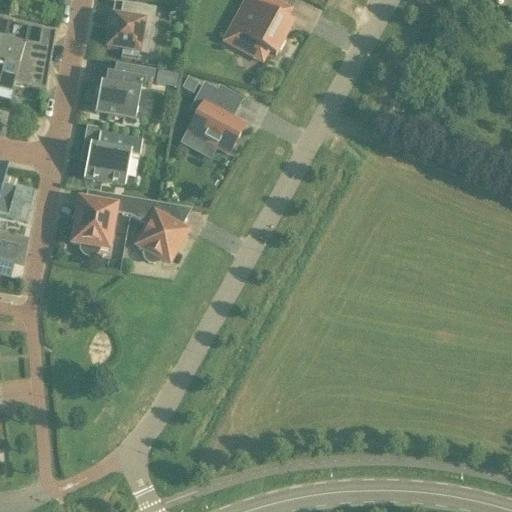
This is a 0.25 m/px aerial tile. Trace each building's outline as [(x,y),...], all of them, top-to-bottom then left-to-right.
[(265,0),(246,0),(223,44),(262,65),(268,54),(274,57),(276,54),(281,54),(285,46),(282,42),(290,28),(283,24),(289,13),(265,0)] [(155,12),(113,5),(105,51),(147,58),(155,12)] [(24,45),(12,87),(13,87),(45,93),(48,70),(49,70),(55,36),(54,36),(55,34),(40,31),(37,48),(24,45)] [(13,87),(12,87),(24,45),(2,39),(0,45),(0,100),(8,103),(13,87)] [(140,88),(150,90),(152,75),(115,69),(113,82),(108,82),(106,91),(99,89),(94,116),(134,123),(140,88)] [(186,88),(193,92),(197,85),(190,81),(186,88)] [(216,95),(203,87),(190,111),(197,115),(186,135),(228,157),(244,129),(227,120),(230,114),(233,116),(241,102),(219,90),(216,95)] [(82,181),(124,188),(129,161),(138,163),(141,146),(98,138),(95,154),(87,153),(82,181)] [(0,201),(11,205),(15,190),(1,186),(5,172),(0,171),(0,201)] [(113,216),(129,219),(131,202),(97,196),(95,207),(78,204),(71,246),(79,248),(80,253),(83,257),(87,259),(92,258),(96,256),(98,251),(106,253),(109,240),(113,216)] [(0,217),(7,219),(11,205),(0,201),(0,217)] [(157,206),(131,202),(129,219),(147,229),(136,248),(144,252),(142,257),(144,262),(147,265),(152,266),(157,265),(160,261),(168,265),(185,234),(169,225),(172,208),(157,206)]
